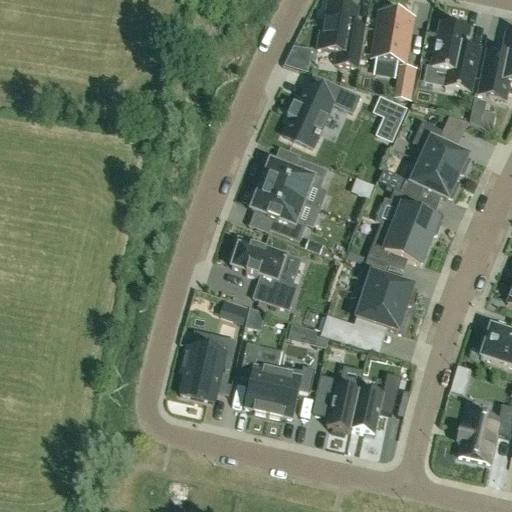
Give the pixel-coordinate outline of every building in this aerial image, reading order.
[(356,13),(328,8),(323,36),(320,35),(317,53),(337,56),(335,68),(358,72),(365,31),(353,29),(356,13)] [(372,61),(404,67),(412,22),(380,17),(372,61)] [(470,96),(479,51),(465,48),(469,32),(440,26),(431,71),(447,75),(444,90),(470,96)] [(483,74),(478,97),(504,102),(508,85),(511,86),(511,40),(506,40),(502,57),(487,54),(483,74)] [(395,100),(409,103),(414,73),(400,71),(395,100)] [(323,102),(313,97),(304,93),(296,109),(293,108),(287,122),(290,123),(283,139),(312,152),(314,147),(316,148),(319,141),(317,140),(332,108),(352,117),(359,101),(330,88),(323,102)] [(373,116),(382,121),(398,128),(404,113),(379,102),(373,116)] [(444,132),(462,140),(467,128),(448,122),(444,132)] [(415,162),(457,181),(459,177),(462,179),(469,164),(466,162),(467,160),(438,147),(443,136),(422,126),(412,147),(420,151),(415,162)] [(455,186),(457,181),(415,162),(399,196),(416,203),(417,203),(422,192),(447,203),(448,201),(452,203),(458,188),(455,186)] [(263,182),(260,190),(303,207),(310,189),(319,192),(326,175),(297,163),(293,175),(273,167),(269,166),(269,168),(265,167),(259,181),(263,182)] [(483,189),(475,207),(485,212),(493,194),(483,189)] [(297,224),(303,207),(260,190),(257,197),(253,196),(248,210),(252,212),(251,214),(254,215),(267,220),(266,221),(273,224),(269,234),(298,245),(305,228),(297,224)] [(431,221),(411,213),(416,203),(399,196),(393,193),(388,206),(397,209),(388,230),(380,227),(429,247),(433,238),(436,239),(441,227),(437,226),(438,224),(431,221)] [(366,262),(389,270),(393,259),(406,264),(420,270),(429,247),(380,227),(366,262)] [(287,314),(296,289),(277,283),(285,258),(247,245),(248,243),(237,240),(232,254),(236,255),(231,270),(245,275),(245,278),(256,282),(257,279),(260,280),(252,302),(287,314)] [(367,287),(363,300),(405,313),(407,309),(410,310),(415,294),(412,293),(413,291),(385,282),(389,270),(366,262),(359,285),(367,287)] [(405,313),(363,300),(356,322),(397,336),(405,313)] [(346,327),(339,346),(362,353),(368,334),(353,329),(346,327)] [(480,347),(484,349),(480,360),(511,371),(511,337),(508,336),(490,330),(489,334),(485,332),(480,347)] [(181,379),(184,379),(180,398),(179,399),(181,399),(181,398),(212,405),(212,406),(213,406),(214,406),(213,406),(218,387),(226,389),(236,345),(216,341),(213,356),(188,350),(186,349),(186,350),(180,378),(180,379),(181,379)] [(247,348),(239,382),(250,384),(244,412),(254,414),(253,416),(267,420),(279,370),(256,365),(259,351),(247,348)] [(279,370),(267,420),(281,423),(281,421),(291,423),(297,395),(309,397),(314,374),(302,371),(301,376),(279,370)] [(333,402),(328,422),(326,431),(331,432),(331,436),(344,439),(345,435),(349,436),(359,393),(360,389),(319,380),(315,398),(333,402)] [(391,419),(398,393),(383,390),(381,398),(359,393),(349,436),(350,436),(351,434),(364,437),(364,438),(374,440),(376,430),(375,430),(379,416),(391,419)] [(458,461),(489,468),(496,438),(509,441),(511,426),(511,411),(501,409),(497,424),(467,418),(464,431),(460,430),(457,446),(461,447),(458,461)]
